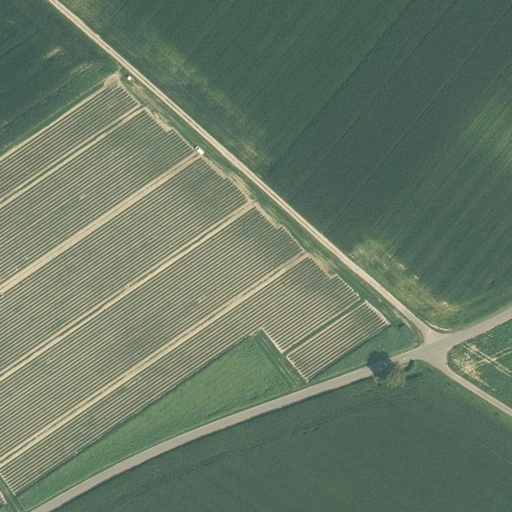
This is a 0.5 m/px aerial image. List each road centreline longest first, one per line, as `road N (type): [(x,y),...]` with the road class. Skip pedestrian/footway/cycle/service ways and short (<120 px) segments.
road 1 (track): [(52,0),(442,345)]
road 2 (unclassified): [(42,511),(185,439),(442,345),(511,311)]
